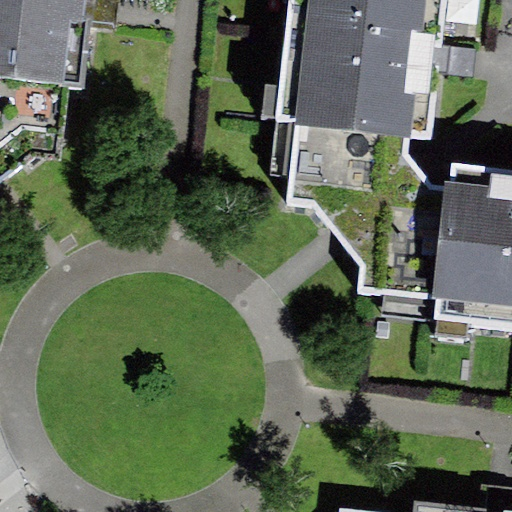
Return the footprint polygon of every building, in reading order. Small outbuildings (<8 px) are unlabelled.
[(0,0),(0,82),(76,91),(90,92),(99,16),(101,0),(0,0)] [(304,0),(287,208),(317,212),(337,233),(417,164),(408,156),(411,140),(431,142),(442,61),(451,0),(304,0)] [(0,166),(42,132),(71,136),(76,91),(0,82),(0,166)] [(430,179),(417,164),(337,233),(350,248),(430,179)] [(511,173),(449,167),(447,189),(432,326),(511,333),(511,173)] [(432,326),(447,189),(431,188),(430,179),(350,248),(364,266),(361,292),(384,294),(382,320),(432,326)]
